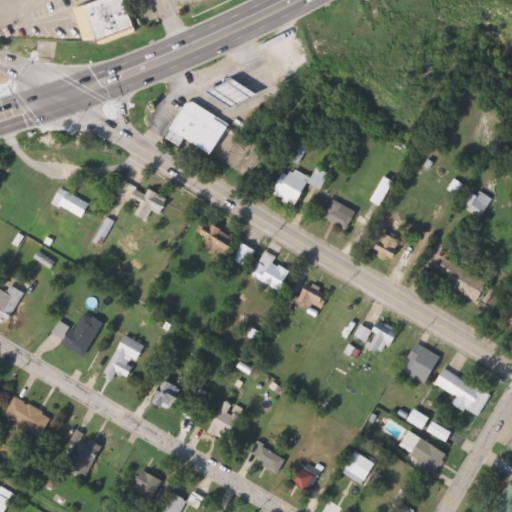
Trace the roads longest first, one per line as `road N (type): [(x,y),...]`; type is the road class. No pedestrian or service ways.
road 1 (primary): [(511,366),(62,99)]
road 2 (residential): [(295,511),(0,342)]
road 3 (trunk): [(0,118),(145,72),(306,0)]
road 4 (residential): [(442,511),(511,389)]
